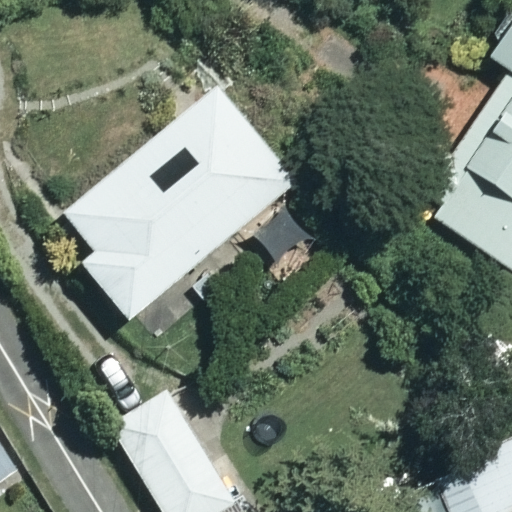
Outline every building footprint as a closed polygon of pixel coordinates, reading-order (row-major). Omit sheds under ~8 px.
[(511,96),(431,219),(511,271),(511,30),(496,56),(511,66),(511,96)] [(221,94),(75,214),(106,250),(90,264),(145,331),(307,198),(221,94)] [(240,511),(163,393),(117,424),(174,511),(240,511)] [(511,511),(511,449),(422,488),(432,511),(511,511)] [(0,505),(14,496),(0,474),(0,505)]
